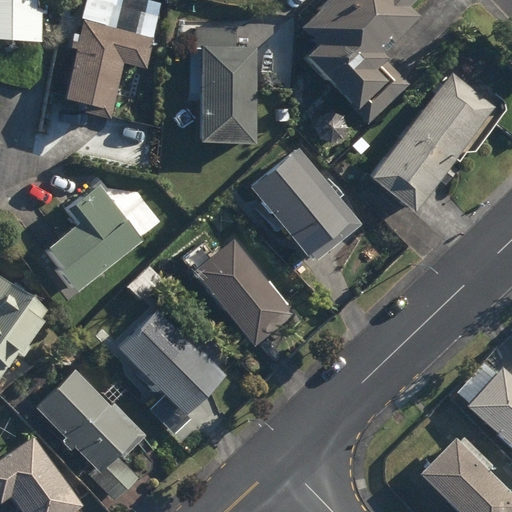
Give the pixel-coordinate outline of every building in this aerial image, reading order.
[(0,0),(0,39),(41,41),(43,9),(37,8),(37,0),(0,0)] [(107,0),(81,0),(76,17),(101,24),(107,0)] [(351,106),(370,125),(411,84),(387,61),(390,58),(386,54),(422,17),(412,7),(419,0),(332,0),(303,28),(320,45),(308,57),(354,103),(351,106)] [(84,114),(111,120),(124,63),(148,69),(155,39),(85,22),(80,43),(74,42),(72,48),(78,50),(67,99),(86,103),(84,114)] [(202,142),(257,143),(258,48),(235,47),(236,30),(193,30),(193,102),(203,102),(202,142)] [(372,179),(416,212),(497,108),(454,74),(372,179)] [(295,106),(310,107),(311,83),(297,82),(295,106)] [(321,138),(332,143),(344,139),(349,128),(345,117),(334,112),(323,115),(317,126),(321,138)] [(357,136),(348,145),(357,153),(366,145),(357,136)] [(313,254),(319,261),(362,225),(300,149),(252,189),(310,257),(313,254)] [(334,168),(344,179),(358,165),(347,155),(334,168)] [(64,272),(79,292),(145,241),(99,184),(83,196),(85,198),(70,209),(82,224),(51,248),(67,269),(64,272)] [(188,262),(256,347),(294,315),(235,241),(214,258),(206,247),(188,262)] [(161,276),(146,263),(128,283),(143,297),(161,276)] [(0,381),(19,355),(24,359),(50,322),(45,319),(49,313),(0,276),(0,381)] [(161,390),(187,416),(227,376),(203,352),(202,354),(158,311),(120,349),(155,384),(152,387),(158,393),(161,390)] [(455,408),(511,463),(511,388),(492,369),(455,408)] [(88,475),(116,502),(139,478),(122,461),(147,436),(106,396),(104,399),(75,370),(36,409),(66,439),(62,442),(71,452),(75,448),(96,469),(88,475)] [(11,496),(22,511),(74,511),(83,506),(34,438),(0,462),(0,502),(1,504),(11,496)] [(406,477),(438,511),(503,511),(507,509),(444,441),(406,477)]
